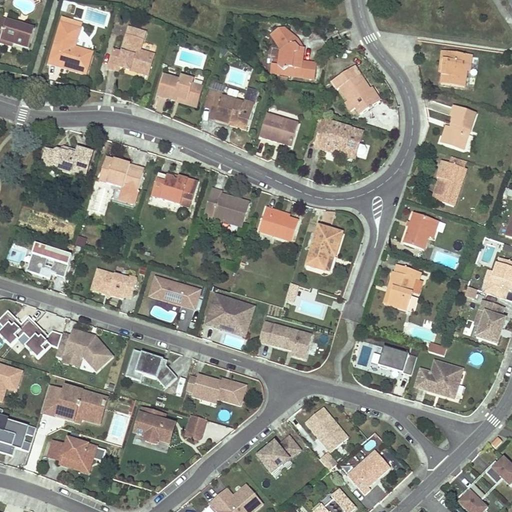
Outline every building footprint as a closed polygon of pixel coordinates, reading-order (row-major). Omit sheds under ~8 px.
[(82,23),(63,17),(61,23),(80,29),(82,23)] [(3,41),(8,42),(14,44),(29,49),(34,30),(0,18),(0,42),(2,43),(3,41)] [(68,65),(77,68),(87,71),(92,53),(75,47),(80,29),(61,23),(49,63),(63,67),(64,61),(68,63),(68,65)] [(109,68),(113,70),(118,71),(119,67),(130,71),(132,67),(149,72),(155,56),(140,51),(143,42),(146,32),(129,28),(127,37),(122,53),(114,51),(109,68)] [(279,28),(275,31),(271,34),(281,49),(279,65),(272,63),(270,72),(314,79),(317,64),(302,62),(304,48),(298,47),(296,45),(298,39),(284,29),(279,28)] [(304,48),(298,39),(296,45),(298,47),(304,48)] [(442,51),(441,55),(441,59),(444,60),(441,73),(440,83),(464,87),(467,71),(469,55),(442,51)] [(68,63),(64,61),(63,67),(86,74),(87,71),(77,68),(68,65),(68,63)] [(132,67),(130,71),(148,76),(149,72),(132,67)] [(352,112),(354,110),(356,109),(360,115),(380,102),(372,89),(370,91),(354,68),(332,82),(338,91),(341,89),(349,102),(346,104),(352,112)] [(202,88),(197,86),(192,85),(193,80),(182,77),(180,81),(165,76),(158,96),(177,102),(178,99),(197,105),(202,88)] [(213,90),(224,92),(225,86),(214,84),(213,90)] [(248,87),(244,98),(255,102),(259,91),(248,87)] [(211,109),(209,117),(216,119),(215,120),(230,125),(231,122),(248,127),(254,105),(244,102),(243,104),(223,98),(224,95),(209,91),(204,107),(211,109)] [(178,99),(177,102),(196,108),(197,105),(178,99)] [(450,125),(452,125),(454,126),(452,130),(446,128),(443,136),(446,137),(444,144),(462,150),(475,115),(456,109),(453,117),(450,125)] [(427,123),(446,126),(448,113),(429,110),(427,123)] [(260,138),(276,143),(291,148),(298,125),(267,116),(260,138)] [(343,153),(343,152),(344,151),(356,155),(363,133),(323,121),(315,147),(324,150),(325,148),(343,153)] [(230,125),(247,130),(248,127),(231,122),(230,125)] [(324,150),(355,160),(356,155),(344,151),(343,152),(343,153),(325,148),(324,150)] [(47,151),(44,158),(42,166),(51,169),(53,167),(59,168),(60,171),(69,174),(72,173),(85,177),(93,154),(78,150),(77,153),(77,156),(70,154),(68,155),(58,151),(54,153),(47,151)] [(448,164),(464,169),(465,163),(450,158),(448,164)] [(136,173),(129,171),(130,167),(106,159),(99,182),(137,193),(143,175),(136,173)] [(448,164),(445,163),(442,162),(437,178),(439,179),(442,180),(436,201),(454,206),(466,169),(464,169),(448,164)] [(136,173),(143,175),(145,168),(131,163),(130,167),(129,171),(136,173)] [(178,184),(179,179),(180,176),(169,173),(168,178),(174,180),(175,183),(178,184)] [(198,185),(188,182),(179,179),(178,184),(175,183),(174,180),(168,178),(159,175),(152,198),(180,207),(182,200),(192,203),(198,185)] [(436,201),(442,180),(439,179),(432,200),(436,201)] [(250,204),(233,198),(232,201),(222,197),(222,195),(223,193),(213,190),(205,215),(243,228),(250,204)] [(299,222),(294,220),(289,218),(274,213),(275,211),(267,208),(259,232),(292,242),(299,222)] [(428,239),(431,229),(434,220),(414,213),(404,243),(424,250),(428,239)] [(439,222),(434,220),(431,229),(428,239),(432,240),(439,222)] [(324,271),(327,263),(329,256),(335,257),(342,233),(319,226),(307,265),(324,271)] [(75,245),(84,247),(86,238),(78,236),(75,245)] [(478,262),(493,267),(500,243),(485,239),(478,262)] [(64,279),(71,256),(35,245),(27,272),(50,279),(51,275),(64,279)] [(511,291),(511,287),(511,262),(499,258),(490,285),(485,283),(482,293),(505,300),(508,291),(511,291)] [(392,289),(390,297),(387,306),(407,312),(414,314),(418,300),(411,298),(413,293),(410,293),(415,280),(419,281),(421,273),(397,265),(395,273),(393,273),(388,287),(392,289)] [(131,299),(137,280),(129,277),(128,280),(98,271),(92,291),(106,295),(110,293),(112,297),(123,300),(124,297),(131,299)] [(195,311),(200,291),(155,278),(150,297),(195,311)] [(419,281),(415,280),(410,293),(413,293),(418,295),(423,282),(419,281)] [(294,302),(298,286),(290,284),(286,300),(294,302)] [(392,289),(388,287),(383,304),(387,306),(390,297),(392,289)] [(474,300),(478,291),(468,287),(464,296),(474,300)] [(237,335),(242,319),(249,321),(253,308),(215,296),(206,325),(237,335)] [(501,318),(504,308),(483,301),(480,311),(486,313),(477,338),(497,345),(501,335),(497,334),(499,328),(503,329),(506,320),(501,318)] [(477,338),(486,313),(480,311),(471,336),(477,338)] [(58,348),(62,335),(52,332),(48,337),(45,340),(42,337),(45,334),(29,318),(22,325),(18,328),(15,325),(18,322),(8,312),(0,319),(0,325),(4,329),(0,333),(0,336),(3,340),(3,343),(6,343),(11,348),(18,340),(24,335),(30,341),(25,347),(30,352),(30,354),(32,354),(38,360),(51,346),(58,348)] [(242,319),(237,335),(244,337),(249,321),(242,319)] [(305,359),(312,336),(264,323),(259,342),(288,350),(289,347),(293,348),(292,351),(291,356),(305,359)] [(63,359),(64,356),(82,361),(83,357),(96,372),(112,357),(95,338),(92,341),(88,339),(90,336),(72,331),(71,336),(63,334),(62,335),(58,348),(56,357),(63,359)] [(30,341),(24,335),(18,340),(25,347),(30,341)] [(444,356),(447,349),(439,346),(437,354),(444,356)] [(411,376),(417,357),(384,347),(378,366),(411,376)] [(138,365),(142,353),(134,351),(130,363),(138,365)] [(164,360),(142,353),(138,365),(130,363),(126,377),(141,382),(143,375),(158,379),(166,389),(178,378),(166,366),(162,365),(164,360)] [(80,367),(82,361),(64,356),(63,359),(63,362),(80,367)] [(454,399),(463,371),(435,362),(432,374),(425,372),(419,389),(427,391),(429,386),(441,390),(439,395),(454,399)] [(10,390),(13,382),(16,383),(19,372),(0,366),(0,402),(2,403),(6,389),(10,390)] [(425,372),(421,371),(416,388),(419,389),(425,372)] [(16,392),(22,373),(19,372),(16,383),(13,382),(10,390),(16,392)] [(241,407),(246,387),(228,382),(228,384),(221,383),(198,376),(192,398),(200,400),(201,396),(217,400),(241,407)] [(439,395),(441,390),(429,386),(427,391),(439,395)] [(49,387),(42,411),(57,415),(58,413),(81,420),(82,416),(92,419),(98,401),(89,398),(90,395),(65,387),(64,391),(49,387)] [(100,425),(108,399),(90,395),(89,398),(98,401),(92,419),(82,416),(81,420),(100,425)] [(217,400),(201,396),(200,400),(216,405),(217,400)] [(348,439),(323,409),(306,424),(331,454),(348,439)] [(29,453),(36,429),(0,418),(2,411),(0,410),(0,453),(4,455),(5,452),(9,453),(14,455),(16,448),(29,453)] [(169,444),(175,425),(163,422),(158,421),(160,415),(142,410),(135,434),(147,438),(146,442),(157,445),(158,441),(169,444)] [(81,420),(58,413),(57,415),(56,418),(80,425),(81,420)] [(201,438),(206,421),(192,417),(186,434),(201,438)] [(371,453),(382,441),(374,433),(362,446),(371,453)] [(257,457),(272,475),(300,452),(288,438),(279,446),(275,442),(257,457)] [(503,442),(499,438),(493,444),(497,448),(503,442)] [(103,462),(106,451),(68,439),(66,446),(53,442),(49,458),(62,462),(63,457),(71,460),(68,468),(81,471),(83,464),(91,466),(93,459),(103,462)] [(368,488),(390,469),(375,451),(347,476),(365,496),(371,491),(368,488)] [(337,465),(327,454),(320,460),(330,472),(337,465)] [(68,468),(71,460),(63,457),(62,462),(61,465),(68,468)] [(511,484),(511,466),(504,459),(499,464),(494,469),(492,467),(486,473),(497,485),(503,479),(510,486),(511,484)] [(89,474),(91,466),(83,464),(81,471),(89,474)] [(215,511),(254,511),(263,505),(247,486),(233,497),(229,501),(223,493),(209,504),(215,511)] [(484,511),(486,510),(479,503),(485,497),(473,486),(467,492),(469,494),(465,499),(459,504),(466,511),(484,511)] [(233,497),(226,489),(223,493),(229,501),(233,497)] [(351,511),(355,509),(339,491),(332,498),(334,500),(324,508),(322,506),(315,511),(351,511)]
